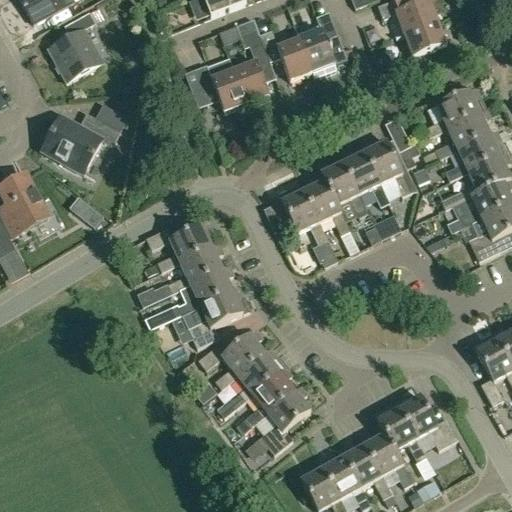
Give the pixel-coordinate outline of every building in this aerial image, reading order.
[(69,0),(16,0),(33,29),(73,7),(69,0)] [(261,0),(262,1),(264,0),(202,0),(210,21),(246,8),(243,0),(261,0)] [(385,0),(350,0),(355,12),(385,0)] [(403,40),(437,27),(427,0),(403,0),(378,10),(382,23),(395,18),(403,40)] [(291,13),(278,18),(284,35),(298,29),(291,13)] [(316,21),(319,29),(297,37),(299,43),(300,43),(312,77),(347,63),(329,16),(316,21)] [(84,34),(95,28),(89,18),(64,32),(69,42),(47,54),(66,89),(103,68),(84,34)] [(422,58),(446,49),(437,27),(403,40),(412,61),(399,67),(403,79),(427,70),(422,58)] [(262,49),(269,67),(280,62),(289,86),(312,77),(300,43),(299,43),(278,52),(272,35),(258,40),(262,49)] [(262,49),(250,53),(255,67),(234,75),(233,76),(245,109),(256,104),(259,110),(271,105),(264,87),(275,83),(269,67),(262,49)] [(204,97),(214,93),(223,117),(245,109),(233,76),(234,75),(229,62),(208,71),(207,69),(185,77),(198,111),(208,108),(204,97)] [(430,142),(447,134),(480,118),(479,118),(473,105),(480,102),(476,93),(437,111),(443,124),(425,133),(430,142)] [(490,140),(490,139),(484,127),(491,124),(487,114),(479,118),(480,118),(447,134),(453,146),(436,154),(440,163),(457,155),(490,140)] [(112,151),(119,137),(86,118),(79,132),(60,121),(40,156),(83,179),(101,145),(112,151)] [(500,161),(500,160),(494,148),(500,145),(497,136),(490,139),(490,140),(457,155),(463,168),(446,176),(450,185),(468,177),(467,177),(500,161)] [(202,176),(223,171),(216,140),(195,145),(202,176)] [(380,189),(381,189),(393,183),(402,200),(411,196),(387,146),(373,152),(370,145),(360,150),(364,157),(365,157),(380,189)] [(409,152),(399,157),(407,174),(416,169),(412,162),(420,158),(416,149),(411,151),(409,152)] [(359,200),(360,200),(372,193),(381,211),(389,207),(381,189),(380,189),(365,157),(364,157),(351,163),(348,156),(339,161),(342,168),(343,167),(359,200)] [(471,202),(511,183),(505,170),(511,167),(507,157),(500,160),(500,161),(467,177),(468,177),(473,190),(456,198),(461,207),(471,202)] [(343,167),(342,168),(330,173),(327,167),(317,172),(321,179),(324,185),(337,210),(338,210),(350,204),(359,221),(368,217),(360,200),(359,200),(343,167)] [(425,173),(413,178),(418,190),(430,184),(425,173)] [(319,228),(320,228),(332,222),(340,240),(350,235),(338,210),(337,210),(324,185),(321,179),(299,189),(302,195),(303,195),(319,228)] [(0,221),(12,242),(48,222),(25,180),(0,193),(0,197),(7,211),(0,214),(0,221)] [(511,208),(511,205),(507,195),(511,192),(511,186),(511,183),(471,202),(476,214),(448,228),(452,237),(463,232),(472,228),(481,224),(481,223),(511,208)] [(303,195),(302,195),(299,189),(287,195),(277,199),(281,206),(291,227),(297,239),(310,232),(319,250),(328,246),(320,228),(319,228),(303,195)] [(456,198),(442,205),(446,214),(461,207),(456,198)] [(281,206),(270,211),(280,232),(291,227),(281,206)] [(511,208),(481,223),(481,224),(472,228),(478,241),(469,245),(478,266),(500,255),(495,244),(511,235),(511,208)] [(85,225),(94,233),(103,222),(93,214),(85,225)] [(0,262),(15,254),(0,226),(0,262)] [(212,253),(212,252),(206,240),(213,236),(208,227),(172,244),(168,233),(146,243),(151,255),(170,246),(176,259),(157,267),(162,277),(180,268),(212,253)] [(172,299),(190,290),(222,274),(216,261),(223,258),(219,249),(212,252),(212,253),(180,268),(186,281),(167,289),(172,299)] [(232,296),(226,283),(233,280),(229,271),(222,274),(190,290),(196,302),(177,311),(182,320),(200,312),(200,311),(232,296)] [(167,289),(154,295),(159,305),(172,299),(167,289)] [(200,311),(200,312),(206,324),(188,333),(197,353),(219,343),(213,332),(249,315),(239,293),(232,296),(200,311)] [(160,317),(165,328),(171,325),(182,320),(177,311),(176,309),(160,317)] [(511,335),(506,338),(503,332),(494,337),(497,343),(498,343),(511,370),(511,335)] [(237,381),(264,359),(255,348),(261,343),(255,335),(224,360),(217,350),(198,365),(206,375),(222,363),(231,373),(215,386),(221,394),(237,381)] [(511,370),(498,343),(497,343),(485,349),(481,343),(472,348),(490,382),(480,388),(491,409),(503,403),(494,385),(506,379),(511,390),(511,370)] [(264,359),(237,381),(246,392),(230,405),(236,413),(252,400),(279,378),(279,377),(285,373),(270,354),(264,359)] [(252,400),(261,411),(245,424),(251,432),(267,419),(294,396),(285,385),(291,380),(285,373),(279,377),(279,378),(252,400)] [(285,436),(310,416),(300,404),(306,399),(300,391),(294,396),(267,419),(276,430),(260,442),(268,453),(274,460),(292,445),(285,436)] [(458,443),(447,422),(435,428),(420,400),(407,407),(403,400),(394,405),(398,412),(399,412),(416,443),(417,443),(429,437),(438,454),(458,443)] [(236,413),(230,405),(229,404),(216,414),(224,423),(236,413)] [(426,461),(417,443),(416,443),(399,412),(398,412),(385,419),(382,413),(374,417),(385,437),(386,437),(396,455),(397,455),(407,449),(417,466),(426,461)] [(360,443),(364,449),(382,481),(383,481),(395,474),(404,492),(414,486),(397,455),(396,455),(386,437),(385,437),(372,444),(368,438),(360,443)] [(260,442),(254,447),(262,457),(268,453),(260,442)] [(392,498),(383,481),(382,481),(364,449),(352,456),(348,450),(340,454),(343,461),(344,460),(360,493),(361,492),(373,486),(383,503),(392,498)] [(318,466),(322,472),(341,504),(353,498),(360,511),(366,511),(371,510),(361,492),(360,493),(344,460),(343,461),(331,468),(327,461),(318,466)] [(345,511),(341,504),(322,472),(310,479),(306,473),(297,478),(316,511),(326,511),(332,509),(333,511),(345,511)] [(418,494),(424,504),(434,499),(428,488),(418,494)] [(409,501),(414,510),(422,505),(417,496),(409,501)]
